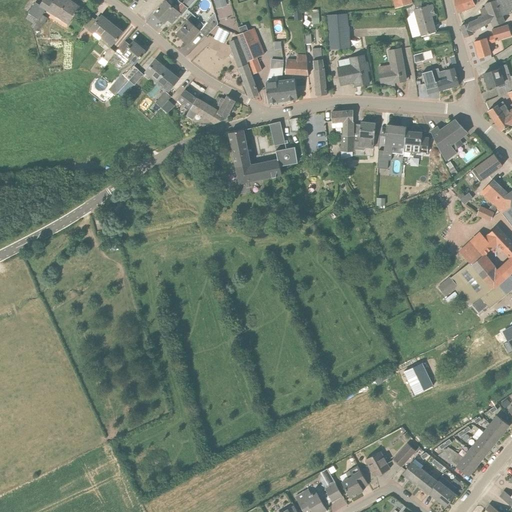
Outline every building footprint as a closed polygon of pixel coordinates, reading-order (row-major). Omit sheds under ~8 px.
[(28,13),(29,13),(26,18),(33,23),(31,26),(39,31),(48,18),(42,15),(46,10),(48,11),(62,19),(69,24),(71,21),(76,13),(75,13),(79,7),(68,0),(54,0),(53,2),(50,0),(43,0),(40,5),(35,2),(28,13)] [(166,0),(155,13),(165,22),(168,19),(172,22),(180,14),(181,15),(187,8),(182,3),(181,4),(177,0),(166,0)] [(214,0),(216,9),(227,6),(225,0),(214,0)] [(478,0),(454,0),(458,12),(475,5),(475,4),(478,0)] [(511,0),(493,0),(485,3),(487,7),(480,10),(483,16),(478,18),(479,19),(461,26),(465,37),(474,34),(473,31),(491,22),(492,19),(497,18),(502,15),(511,11),(511,0)] [(432,5),(422,8),(420,2),(414,4),(415,10),(414,10),(422,35),(435,31),(431,16),(434,15),(432,5)] [(301,9),(294,10),(295,20),(302,19),(301,9)] [(97,21),(85,12),(83,27),(99,40),(112,24),(101,15),(97,21)] [(204,24),(191,13),(186,18),(189,21),(177,33),(188,43),(201,29),(208,34),(218,24),(214,13),(204,24)] [(328,15),(329,39),(330,49),(350,47),(348,14),(328,15)] [(505,22),(502,15),(497,18),(492,19),(491,22),(493,27),(505,22)] [(105,66),(114,54),(115,52),(110,48),(118,38),(122,32),(112,24),(99,40),(105,44),(102,47),(107,51),(99,61),(105,66)] [(260,58),(259,56),(264,54),(258,40),(254,42),(250,31),(248,31),(246,25),(239,27),(241,34),(240,34),(250,64),(253,74),(261,71),(257,59),(260,58)] [(479,58),(489,55),(491,55),(487,42),(493,41),(511,36),(508,25),(492,30),(493,36),(474,41),(479,58)] [(215,36),(225,41),(230,30),(220,26),(215,36)] [(240,38),(239,38),(230,42),(244,81),(243,81),(244,83),(245,83),(250,97),(258,93),(248,65),(250,64),(240,34),(239,34),(240,38)] [(124,42),(115,52),(114,54),(119,59),(120,62),(123,65),(127,63),(130,59),(136,63),(142,56),(141,56),(145,51),(133,41),(129,47),(124,42)] [(327,93),(326,84),(324,68),(323,59),(322,59),(321,48),(313,48),(314,60),(313,60),(317,94),(327,93)] [(378,68),(381,82),(394,80),(394,82),(406,80),(401,49),(390,51),(393,65),(378,68)] [(424,52),(414,55),(415,63),(426,60),(424,52)] [(338,67),(341,85),(359,81),(360,85),(369,83),(367,71),(369,71),(368,61),(366,62),(365,54),(355,56),(357,64),(338,67)] [(285,73),(308,74),(306,56),(297,55),(296,59),(286,59),(285,73)] [(157,81),(167,69),(155,60),(146,72),(157,81)] [(484,73),(489,87),(503,81),(508,91),(508,92),(511,90),(511,75),(511,76),(506,63),(498,67),(499,69),(484,73)] [(134,66),(124,76),(129,80),(139,70),(134,66)] [(268,102),(287,100),(286,92),(278,91),(277,81),(278,81),(278,76),(282,75),(283,67),(270,69),(267,82),(266,82),(268,102)] [(445,71),(439,73),(438,69),(424,73),(430,93),(459,85),(454,67),(445,70),(445,71)] [(157,81),(158,81),(156,84),(165,92),(153,105),(159,111),(161,108),(168,100),(171,96),(166,92),(168,90),(169,90),(178,78),(167,69),(157,81)] [(129,80),(118,93),(123,98),(131,89),(130,88),(134,84),(134,85),(144,75),(139,70),(129,80)] [(124,76),(123,74),(109,89),(115,95),(118,93),(129,80),(124,76)] [(286,92),(287,100),(298,99),(295,79),(278,81),(277,81),(278,91),(286,92)] [(178,99),(191,109),(196,98),(185,89),(178,99)] [(511,90),(508,92),(511,98),(511,108),(509,111),(503,101),(497,105),(488,110),(502,130),(511,123),(511,90)] [(217,110),(211,120),(214,122),(214,123),(226,118),(235,100),(227,96),(225,99),(221,97),(215,109),(217,110)] [(196,98),(191,109),(187,116),(193,119),(197,112),(211,120),(217,110),(215,109),(196,98)] [(161,108),(167,113),(174,105),(168,100),(161,108)] [(342,151),(342,159),(346,157),(352,157),(352,152),(353,151),(353,148),(353,123),(353,111),(331,112),(332,122),(343,121),(343,135),(342,135),(342,151)] [(290,119),(293,130),(301,130),(298,118),(290,119)] [(449,142),(467,132),(455,120),(440,130),(438,127),(431,132),(446,160),(456,153),(449,142)] [(373,148),(376,123),(361,122),(360,124),(353,123),(353,148),(364,149),(364,147),(373,148)] [(406,127),(387,124),(384,153),(391,154),(392,146),(404,147),(406,131),(406,127)] [(244,129),(229,133),(239,183),(282,174),(280,166),(280,165),(298,162),(295,147),(276,150),(278,159),(251,165),(244,129)] [(428,153),(429,138),(422,137),(422,132),(406,131),(404,147),(403,156),(410,157),(410,151),(422,152),(428,153)] [(461,137),(453,142),(456,147),(464,143),(461,137)] [(466,161),(479,152),(475,147),(463,156),(466,161)] [(494,153),(486,160),(474,168),(483,180),(503,165),(494,153)] [(341,168),(349,165),(346,157),(342,159),(338,160),(341,168)] [(451,161),(446,164),(450,169),(455,166),(451,161)] [(493,180),(481,193),(492,204),(491,206),(495,208),(503,200),(508,194),(493,180)] [(502,211),(511,205),(511,204),(511,191),(508,194),(503,200),(495,208),(496,209),(499,210),(499,209),(502,211)] [(465,196),(460,199),(464,205),(473,198),(469,193),(465,196)] [(476,215),(490,221),(493,214),(496,209),(495,208),(491,206),(488,209),(480,206),(476,215)] [(466,282),(473,289),(496,285),(511,272),(511,243),(497,227),(485,238),(480,233),(472,241),(484,255),(472,266),(470,263),(459,272),(456,269),(438,284),(440,286),(439,287),(446,294),(454,288),(466,282)] [(466,282),(454,288),(472,311),(477,317),(488,308),(511,289),(511,272),(496,285),(473,289),(466,282)] [(511,326),(502,331),(507,341),(511,350),(511,349),(511,326)] [(415,394),(433,386),(422,362),(404,371),(415,394)] [(507,399),(501,403),(505,408),(511,403),(507,399)] [(491,424),(503,434),(510,425),(498,416),(491,424)] [(491,424),(484,433),(496,442),(503,434),(491,424)] [(477,441),(489,451),(496,442),(484,433),(477,441)] [(477,441),(470,450),(482,459),(489,451),(477,441)] [(408,443),(394,460),(401,467),(416,451),(408,443)] [(482,459),(470,450),(464,458),(463,458),(475,468),(482,459)] [(375,477),(390,469),(380,451),(366,459),(375,477)] [(468,476),(475,468),(463,458),(464,458),(458,454),(452,461),(457,465),(456,466),(468,476)] [(413,461),(402,473),(411,480),(421,468),(413,461)] [(349,471),(350,471),(346,473),(349,478),(342,482),(350,498),(364,490),(361,485),(367,482),(358,466),(349,471)] [(411,480),(420,487),(430,475),(421,468),(411,480)] [(438,481),(430,475),(420,487),(428,494),(429,493),(438,481)] [(461,480),(456,476),(453,480),(458,484),(461,480)] [(437,500),(447,487),(439,480),(438,481),(429,493),(437,500)] [(332,502),(342,496),(334,483),(325,489),(328,493),(324,495),(328,503),(332,501),(332,502)] [(446,507),(456,494),(447,487),(437,500),(446,507)] [(308,489),(296,497),(304,511),(323,511),(327,510),(324,505),(328,503),(324,495),(320,498),(316,491),(312,494),(308,489)] [(504,491),(499,496),(511,505),(511,494),(511,496),(504,491)]
